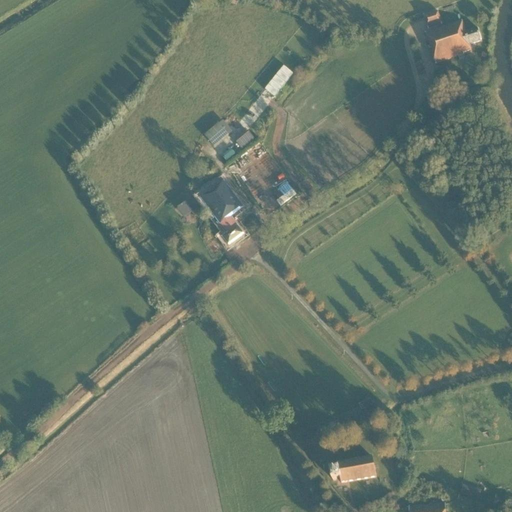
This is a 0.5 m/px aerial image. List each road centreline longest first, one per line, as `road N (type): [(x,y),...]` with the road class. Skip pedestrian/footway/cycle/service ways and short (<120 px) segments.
road 1 (residential): [(0,464),(252,253)]
road 2 (residential): [(511,366),(390,396),(252,253)]
